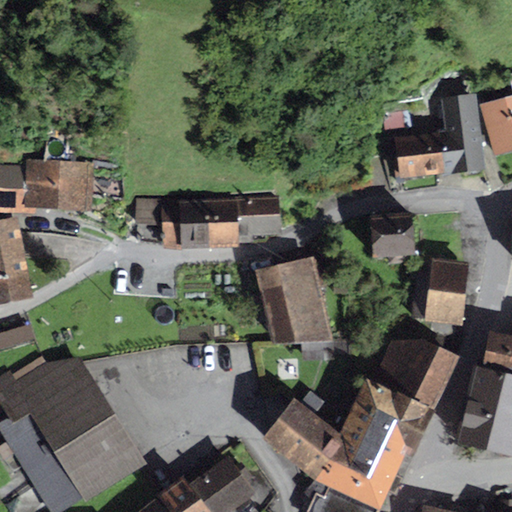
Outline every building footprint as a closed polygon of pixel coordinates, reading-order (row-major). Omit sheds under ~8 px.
[(482,168),(467,73),(436,79),(444,130),(435,132),(442,175),(482,168)] [(511,83),(511,96),(481,106),(496,157),(511,152),(511,73),(510,73),(511,83)] [(442,175),(435,132),(396,137),(402,181),(442,175)] [(93,165),(27,160),(26,167),(24,207),(36,208),(90,211),(93,165)] [(24,207),(26,167),(0,165),(0,220),(12,218),(12,212),(35,214),(36,208),(24,207)] [(159,201),(137,202),(138,239),(160,238),(160,205),(159,201)] [(273,203),(232,204),(234,235),(275,235),(273,203)] [(201,204),(160,205),(160,238),(159,247),(202,248),(201,204)] [(232,204),(201,204),(202,248),(234,248),(234,235),(232,204)] [(0,220),(0,304),(33,298),(18,217),(12,218),(0,220)] [(412,219),(375,218),(374,255),(411,256),(412,219)] [(315,260),(259,272),(275,348),(331,336),(315,260)] [(470,268),(437,264),(430,321),(463,325),(470,268)] [(30,325),(0,333),(0,350),(34,340),(30,325)] [(511,336),(494,333),(483,374),(511,381),(511,336)] [(310,511),(377,511),(405,449),(412,452),(454,359),(419,340),(385,344),(337,439),(289,403),(260,439),(308,476),(324,489),(310,511)] [(6,371),(0,374),(0,397),(16,421),(2,430),(57,511),(67,511),(143,461),(73,356),(44,363),(39,356),(9,376),(6,371)] [(511,381),(483,374),(477,373),(461,440),(511,451),(511,408),(511,407),(511,381)] [(226,462),(188,491),(203,511),(217,511),(247,490),(226,462)] [(180,483),(154,504),(160,511),(203,511),(188,491),(180,483)]
